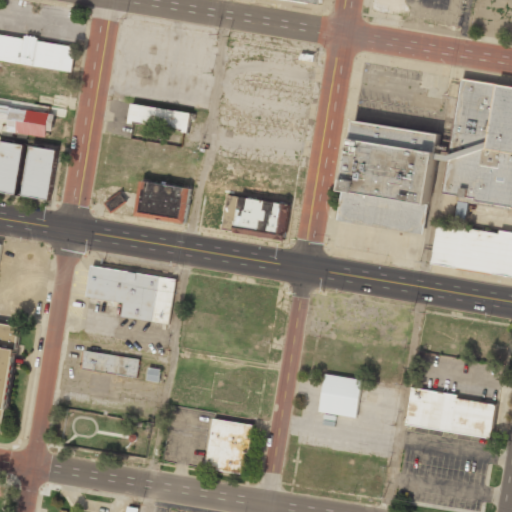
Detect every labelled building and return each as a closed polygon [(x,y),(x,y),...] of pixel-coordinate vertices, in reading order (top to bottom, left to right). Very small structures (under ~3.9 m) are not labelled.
[(0,60),(72,72),(76,46),(0,33),(0,60)] [(464,76),(511,84),(511,204),(443,192),(464,76)] [(129,122),(190,131),(193,113),(132,104),(129,122)] [(48,137),(50,123),(53,124),(55,113),(10,108),(8,132),(48,137)] [(353,118),(439,132),(423,233),(337,219),(353,118)] [(25,144),(0,140),(0,190),(17,193),(25,144)] [(56,149),(30,146),(25,196),(51,199),(56,149)] [(140,180),(134,216),(184,224),(190,189),(140,180)] [(127,204),(123,195),(108,202),(112,211),(127,204)] [(290,203),(227,196),(223,231),(286,238),(290,203)] [(468,202),(458,201),(456,219),(467,220),(468,202)] [(439,222),(511,232),(511,274),(433,263),(439,222)] [(176,279),(91,266),(86,296),(123,302),(121,316),(169,323),(176,279)] [(0,432),(2,433),(22,329),(0,324),(0,432)] [(138,376),(140,357),(85,352),(83,370),(138,376)] [(146,380),(159,382),(161,369),(149,367),(146,380)] [(355,417),(361,380),(324,374),(318,411),(355,417)] [(405,425),(490,438),(495,404),(456,397),(456,395),(410,388),(405,425)] [(245,474),(252,425),(213,418),(205,467),(245,474)]
